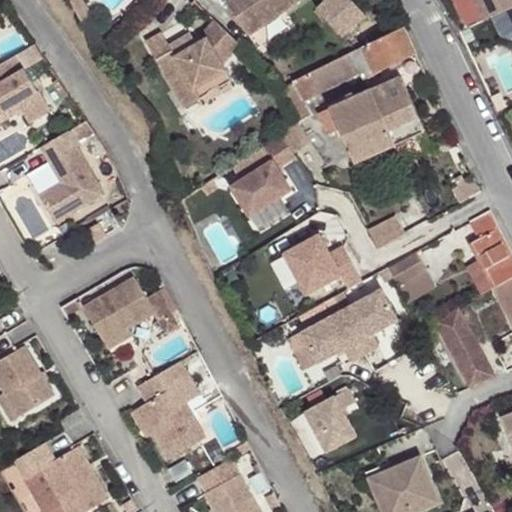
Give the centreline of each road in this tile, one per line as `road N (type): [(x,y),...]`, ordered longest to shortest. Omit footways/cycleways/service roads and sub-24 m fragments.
road 1 (residential): [(308,511),(158,223)]
road 2 (residential): [(158,223),(115,131),(24,0)]
road 3 (residential): [(33,297),(160,511)]
road 4 (residential): [(408,0),(511,220)]
road 5 (residential): [(33,297),(158,223)]
